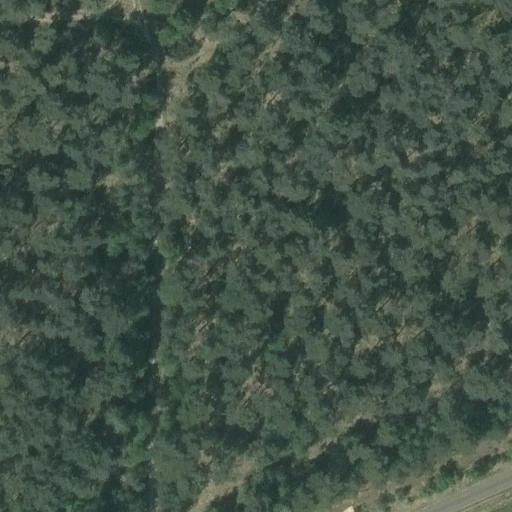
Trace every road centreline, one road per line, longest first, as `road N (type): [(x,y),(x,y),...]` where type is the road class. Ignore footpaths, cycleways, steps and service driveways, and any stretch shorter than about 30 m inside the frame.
road 1 (track): [(143,0),(156,37),(159,168),(149,511)]
road 2 (track): [(149,11),(0,23)]
